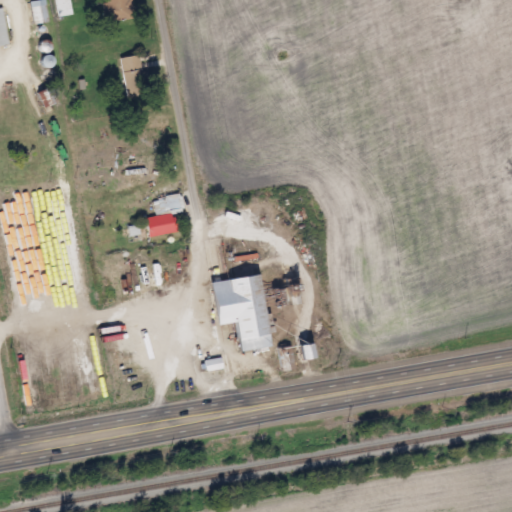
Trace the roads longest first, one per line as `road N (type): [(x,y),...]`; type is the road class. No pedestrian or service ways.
road 1 (trunk): [(0,452),(511,362)]
road 2 (residential): [(153,427),(199,247),(156,0)]
